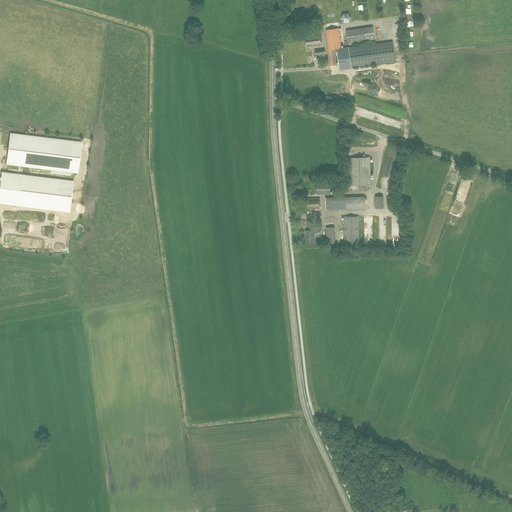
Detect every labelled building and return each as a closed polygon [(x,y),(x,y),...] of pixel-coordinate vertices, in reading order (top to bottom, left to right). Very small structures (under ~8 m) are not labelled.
[(344,23),(349,22),(351,17),(348,13),(343,14),(341,18),(344,23)] [(338,28),(326,30),(331,66),(338,65),(336,49),(341,48),(338,28)] [(348,44),(374,40),(373,28),(346,32),(348,44)] [(316,42),(316,46),(323,45),(321,34),(311,35),(312,39),(310,39),(311,41),(312,41),(313,42),(316,42)] [(306,47),(316,46),(316,42),(313,42),(312,41),(311,41),(310,39),(312,39),(311,35),(304,37),(306,47)] [(341,48),(336,49),(338,65),(339,68),(351,67),(373,64),(395,61),(393,42),(370,44),(348,47),(345,48),(341,48)] [(326,59),(324,48),(314,50),(314,55),(318,55),(319,60),(326,59)] [(82,142),(10,133),(6,165),(78,173),(82,142)] [(370,188),(369,156),(351,157),(352,185),(363,184),(364,188),(370,188)] [(0,186),(0,202),(69,211),(73,182),(2,173),(0,186)] [(317,194),(330,194),(330,183),(316,183),(317,194)] [(375,208),(383,208),(383,196),(375,196),(375,208)] [(326,210),(365,209),(365,197),(326,198),(326,210)] [(304,209),(320,208),(320,198),(304,198),(304,209)] [(359,243),(359,217),(344,216),(344,243),(359,243)] [(306,243),(314,243),(314,233),(318,233),(318,226),(312,227),(312,230),(306,230),(306,243)]
